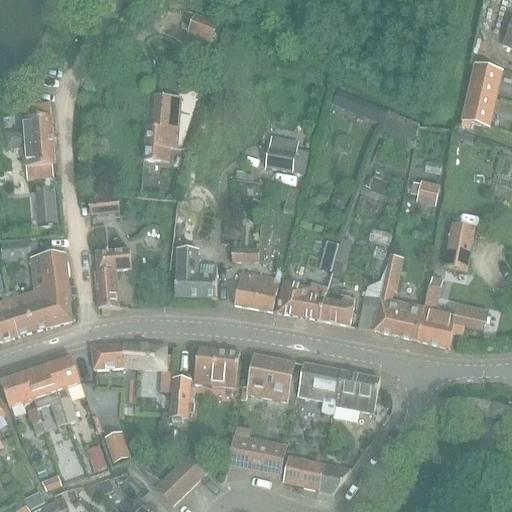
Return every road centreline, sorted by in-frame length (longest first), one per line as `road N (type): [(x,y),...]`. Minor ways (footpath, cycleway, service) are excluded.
road 1 (residential): [(89,334),(65,111),(75,70),(115,0)]
road 2 (tertiary): [(427,369),(221,330),(135,326),(89,334)]
road 3 (residential): [(420,408),(348,511)]
